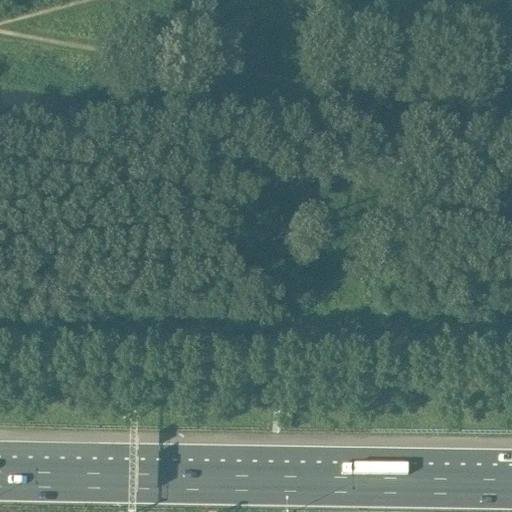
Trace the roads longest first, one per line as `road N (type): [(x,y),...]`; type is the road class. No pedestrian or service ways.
road 1 (motorway): [(511,487),(0,479)]
road 2 (unknown): [(511,313),(0,314)]
